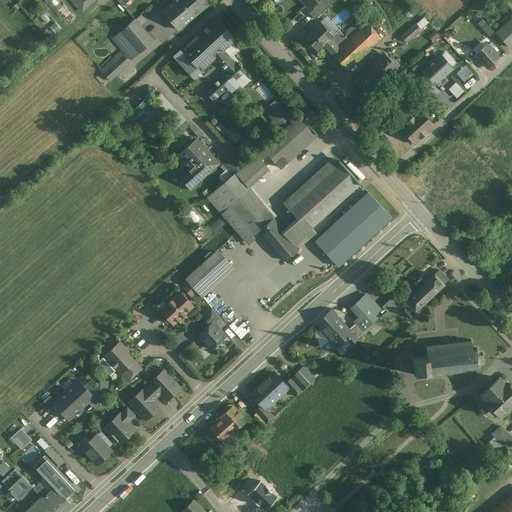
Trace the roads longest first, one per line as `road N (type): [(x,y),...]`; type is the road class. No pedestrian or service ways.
road 1 (secondary): [(91,511),(420,213)]
road 2 (secondary): [(234,0),(420,213)]
road 3 (secondary): [(420,213),(511,315)]
